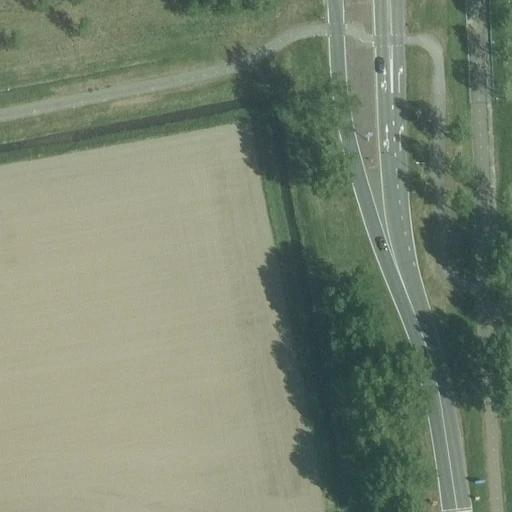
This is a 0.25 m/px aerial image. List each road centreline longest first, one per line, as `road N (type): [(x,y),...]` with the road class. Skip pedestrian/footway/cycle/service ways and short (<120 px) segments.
road 1 (tertiary): [(333,0),(354,172),(397,273)]
road 2 (tertiary): [(454,511),(441,411),(397,273)]
road 3 (tertiary): [(397,273),(383,94)]
